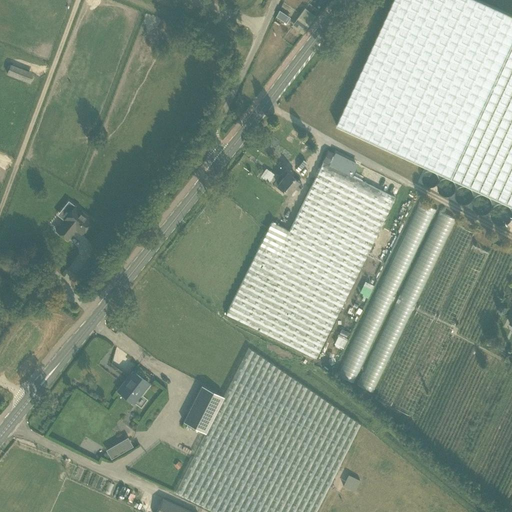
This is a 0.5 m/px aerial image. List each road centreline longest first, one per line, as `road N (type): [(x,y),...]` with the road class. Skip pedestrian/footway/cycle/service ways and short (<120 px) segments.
road 1 (primary): [(0,436),(223,157)]
road 2 (primary): [(223,157),(347,0)]
road 3 (unclassified): [(223,157),(215,136),(277,0)]
